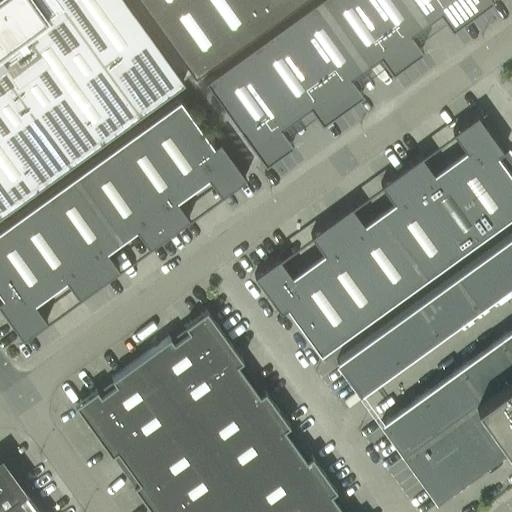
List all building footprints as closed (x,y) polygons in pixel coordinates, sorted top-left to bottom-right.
[(0,0),(0,211),(183,79),(125,0),(0,0)] [(141,0),(193,72),(291,0),(141,0)] [(200,81),(261,164),(286,145),(274,129),(290,117),(304,107),(317,123),(336,109),(357,94),(345,77),(360,66),(374,56),(387,72),(400,63),(417,50),(405,34),(420,23),(434,12),(446,29),(467,14),(486,0),(311,0),(312,0),(276,26),(200,81)] [(212,143),(179,97),(144,122),(191,187),(207,175),(220,193),(244,176),(218,139),(212,143)] [(448,159),(495,224),(511,212),(511,174),(496,153),(502,148),(476,112),(451,130),(464,148),(448,159)] [(191,187),(144,122),(108,148),(168,231),(188,216),(175,198),(191,187)] [(168,231),(108,148),(73,173),(120,238),(135,227),(148,245),(168,231)] [(495,224),(448,159),(432,171),(420,153),(399,167),(459,250),(495,224)] [(459,250),(399,167),(379,182),(392,200),(377,211),(424,276),(459,250)] [(120,238),(73,173),(38,198),(98,281),(118,267),(105,249),(120,238)] [(2,224),(49,289),(65,278),(78,296),(98,281),(38,198),(2,224)] [(377,211),(362,221),(350,203),(329,218),(389,301),(424,276),(377,211)] [(306,262),(353,327),(389,301),(329,218),(309,233),(322,250),(306,262)] [(49,289),(2,224),(0,225),(0,294),(1,296),(0,296),(0,306),(21,337),(46,319),(33,301),(49,289)] [(511,231),(335,359),(359,392),(511,281),(511,231)] [(353,327),(306,262),(290,273),(278,255),(253,273),(279,310),(285,305),(319,352),(353,327)] [(139,355),(163,389),(229,341),(205,308),(184,323),(188,329),(173,340),(168,334),(139,355)] [(511,324),(380,420),(435,496),(436,495),(436,494),(506,444),(509,449),(511,446),(511,324)] [(241,358),(229,341),(163,389),(187,421),(246,378),(235,363),(241,358)] [(163,389),(139,355),(111,376),(115,382),(100,393),(95,387),(74,403),(98,436),(163,389)] [(246,378),(187,421),(210,453),(276,406),(264,389),(258,393),(246,378)] [(116,449),(127,464),(187,421),(163,389),(98,436),(110,453),(116,449)] [(288,423),(276,406),(210,453),(234,486),(293,443),(282,427),(288,423)] [(187,421),(127,464),(138,479),(132,484),(144,501),(210,453),(187,421)] [(293,443),(234,486),(252,511),(265,511),(323,471),(310,454),(304,458),(293,443)] [(197,511),(234,486),(210,453),(144,501),(152,511),(197,511)] [(0,511),(38,511),(21,488),(17,491),(0,467),(0,511)] [(335,488),(323,471),(265,511),(333,511),(340,508),(329,492),(335,488)] [(252,511),(234,486),(197,511),(252,511)]
